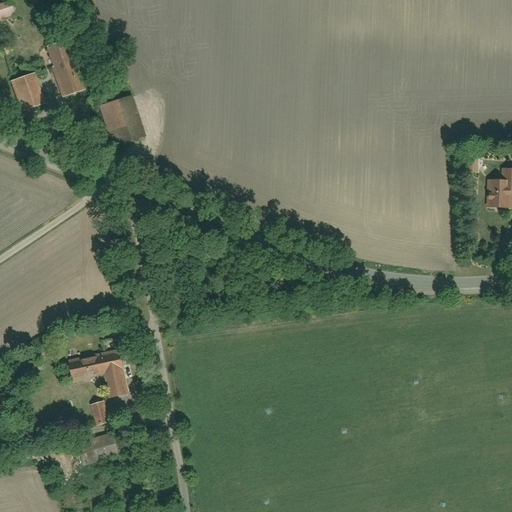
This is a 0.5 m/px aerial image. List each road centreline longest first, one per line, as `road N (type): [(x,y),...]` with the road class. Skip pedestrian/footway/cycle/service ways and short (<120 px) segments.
road 1 (tertiary): [(511,280),(375,278),(268,248),(143,198)]
road 2 (residential): [(187,511),(137,224),(143,198)]
road 3 (tertiary): [(143,198),(0,140)]
